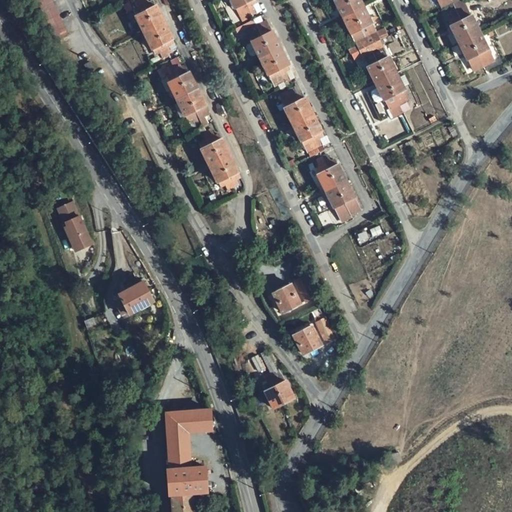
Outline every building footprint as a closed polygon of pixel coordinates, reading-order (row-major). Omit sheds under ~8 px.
[(34,0),(53,39),(65,33),(49,0),(34,0)] [(138,16),(136,17),(152,50),(154,49),(156,53),(159,52),(162,59),(173,53),(172,50),(175,48),(171,41),(173,40),(157,7),(155,8),(152,3),(149,4),(147,0),(139,0),(134,2),(137,9),(135,10),(138,16)] [(230,0),(235,9),(238,7),(245,21),(258,15),(254,6),(258,4),(255,0),(230,0)] [(375,30),(360,0),(336,0),(351,31),(353,31),(365,56),(370,54),(369,51),(377,47),(378,50),(384,47),(377,32),(373,34),(371,32),(375,30)] [(474,71),(492,62),(478,32),(472,17),(469,19),(461,2),(452,6),(454,11),(450,14),(453,19),(450,21),(453,26),(450,28),(457,42),(465,59),(467,57),(474,71)] [(259,56),(271,81),(277,78),(280,85),(291,80),(287,73),(290,71),(288,65),(290,64),(270,22),(263,25),(261,21),(248,27),(255,43),(253,44),(254,44),(249,47),(248,49),(251,57),(254,58),(259,56)] [(370,54),(365,56),(369,66),(368,66),(378,87),(372,90),(371,94),(374,101),(378,102),(384,100),(385,99),(391,112),(395,110),(407,105),(410,103),(404,92),(405,92),(411,89),(406,78),(400,81),(385,50),(375,54),(371,56),(370,54)] [(94,69),(90,60),(83,63),(87,72),(94,69)] [(168,83),(179,105),(185,115),(192,128),(206,121),(203,114),(206,113),(203,107),(206,106),(190,73),(187,74),(183,65),(180,67),(178,64),(167,69),(170,75),(168,76),(171,82),(168,83)] [(308,155),(313,153),(319,150),(323,147),(320,139),(323,138),(320,132),(323,131),(306,97),(304,98),(301,92),(297,94),(293,85),(283,91),(287,98),(281,101),(308,155)] [(174,108),(180,119),(185,115),(179,105),(174,108)] [(399,118),(411,113),(407,105),(395,110),(399,118)] [(214,137),(210,130),(200,135),(203,142),(201,143),(204,150),(203,151),(217,183),(220,182),(222,187),(225,185),(229,193),(239,189),(235,180),(239,178),(236,174),(239,172),(223,140),(220,141),(217,135),(214,137)] [(327,154),(316,158),(320,165),(316,167),(320,175),(318,176),(333,207),(335,206),(343,222),(354,217),(353,215),(362,211),(340,165),(337,166),(334,159),(331,161),(327,154)] [(77,214),(71,201),(57,207),(64,222),(65,221),(67,224),(64,225),(72,243),(75,250),(82,246),(92,242),(78,214),(77,214)] [(316,297),(306,276),(298,279),(307,301),(316,297)] [(113,300),(117,308),(148,293),(143,282),(118,294),(120,297),(113,300)] [(291,285),(273,293),(282,313),(300,305),(291,285)] [(153,303),(148,293),(117,308),(120,315),(127,311),(129,315),(153,303)] [(335,339),(325,318),(317,322),(326,342),(335,339)] [(310,325),(292,333),(301,354),(320,345),(310,325)] [(282,371),(280,371),(271,348),(264,350),(274,372),(266,376),(269,383),(267,384),(269,389),(266,391),(273,407),(298,398),(291,379),(287,381),(282,371)] [(267,367),(261,353),(255,356),(261,370),(267,367)] [(172,511),(194,511),(193,492),(205,491),(203,465),(191,466),(189,432),(209,431),(208,409),(165,412),(169,468),(165,468),(167,494),(171,493),(172,511)]
